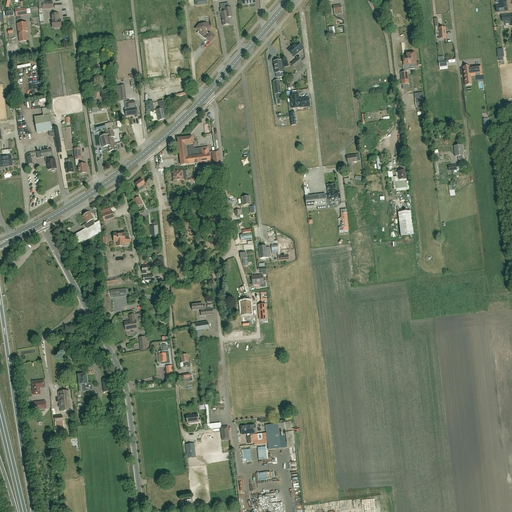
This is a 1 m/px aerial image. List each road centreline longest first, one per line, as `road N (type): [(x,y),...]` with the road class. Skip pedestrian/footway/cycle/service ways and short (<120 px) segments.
road 1 (unclassified): [(228,420),(214,274),(234,250),(215,107),(206,95)]
road 2 (unclassified): [(141,511),(126,385),(83,302)]
road 3 (trunk): [(32,511),(0,300)]
road 4 (residential): [(95,188),(68,0)]
road 5 (primary): [(95,188),(206,95)]
road 6 (primary): [(206,95),(289,0)]
